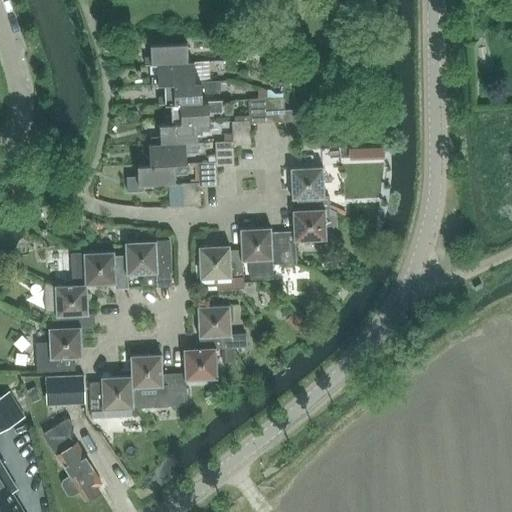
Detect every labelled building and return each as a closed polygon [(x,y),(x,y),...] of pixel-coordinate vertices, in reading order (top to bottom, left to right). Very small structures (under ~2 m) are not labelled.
[(151,57),(145,57),(145,65),(157,64),(188,62),(188,42),(150,44),(151,57)] [(158,77),(152,77),(152,85),(164,84),(195,83),(195,82),(210,81),(209,61),(188,62),(157,64),(158,77)] [(165,96),(159,96),(159,104),(171,104),(202,103),(202,101),(202,93),(221,92),(221,81),(210,81),(195,82),(195,83),(164,84),(165,96)] [(257,98),(248,99),(249,120),(249,123),(250,123),(255,122),(267,122),(266,98),(266,89),(257,89),(257,98)] [(284,97),(266,98),(267,122),(279,121),(285,121),(285,110),(284,97)] [(172,116),(166,116),(166,123),(166,124),(197,122),(197,123),(209,122),(209,113),(221,113),(221,101),(208,101),(202,101),(202,103),(171,104),(172,116)] [(285,110),(285,121),(285,134),(289,133),(295,133),(303,133),(302,109),(285,110)] [(249,120),(231,121),(233,141),(233,145),(251,144),(250,123),(249,123),(249,120)] [(161,137),(155,137),(155,144),(186,143),(198,143),(197,131),(209,131),(209,122),(197,123),(197,122),(166,124),(166,123),(160,123),(161,137)] [(225,141),(215,142),(216,162),(216,166),(217,166),(223,165),(232,165),(234,165),(233,145),(233,141),(225,141)] [(149,157),(144,157),(144,164),(144,165),(175,163),(175,164),(187,163),(186,153),(198,153),(198,143),(186,143),(155,144),(149,144),(149,157)] [(216,162),(198,162),(199,182),(200,182),(200,186),(204,186),(215,186),(217,185),(217,166),(216,166),(216,162)] [(138,176),(128,177),(129,191),(142,190),(142,185),(176,184),(175,173),(187,173),(187,163),(175,164),(175,163),(144,165),(144,164),(138,164),(138,176)] [(325,209),(330,209),(329,196),(324,196),(323,166),(291,168),(292,199),(297,199),(298,209),(298,210),(325,209)] [(199,182),(182,183),(183,206),(201,205),(200,186),(200,182),(199,182)] [(337,226),(336,213),(330,209),(325,209),(298,210),(298,209),(293,210),(294,231),(282,231),(284,264),(296,263),(295,241),(326,239),(326,226),(337,226)] [(284,264),(282,231),(271,232),(271,227),(240,228),(241,249),(242,249),(242,261),(243,261),(250,260),(251,278),(272,277),(272,264),(284,264)] [(156,240),(125,242),(126,255),(127,274),(128,274),(146,273),(146,286),(159,286),(170,285),(169,262),(168,240),(156,240)] [(216,289),(232,289),(231,282),(244,281),(243,261),(242,261),(242,249),(241,249),(230,250),(230,245),(199,246),(200,279),(202,278),(203,299),(217,299),(216,289)] [(75,252),(71,253),(72,284),(77,284),(87,283),(87,284),(101,284),(115,283),(115,288),(128,287),(128,274),(127,274),(126,255),(115,256),(115,251),(83,252),(75,252)] [(55,285),(45,285),(47,309),(56,309),(56,315),(48,315),(49,327),(51,327),(63,327),(81,326),(81,327),(95,326),(94,313),(88,313),(88,299),(87,284),(87,283),(77,284),(72,284),(55,285)] [(220,348),(233,347),(246,346),(245,334),(231,334),(230,304),(197,306),(199,337),(213,336),(214,347),(214,348),(216,348),(220,348)] [(49,340),(37,341),(38,371),(43,371),(75,369),(75,357),(82,357),(82,348),(81,327),(81,326),(63,327),(51,327),(49,327),(49,331),(49,340)] [(19,342),(33,345),(35,331),(22,328),(19,342)] [(217,378),(216,348),(214,348),(214,347),(183,348),(185,373),(174,373),(175,405),(187,405),(186,379),(217,378)] [(233,347),(220,348),(221,362),(234,362),(233,347)] [(175,405),(174,373),(162,374),(162,354),(130,355),(131,375),(132,375),(134,407),(175,405)] [(48,399),(65,398),(65,404),(85,403),(84,375),(46,376),(48,399)] [(139,415),(134,407),(132,375),(131,375),(101,377),(101,382),(89,382),(91,418),(139,415)] [(6,394),(0,397),(0,430),(21,418),(6,394)] [(97,486),(101,483),(84,454),(81,455),(71,438),(73,425),(68,418),(61,423),(44,433),(69,474),(63,479),(61,484),(67,495),(73,496),(80,491),(85,501),(100,491),(97,486)] [(0,461),(0,511),(23,511),(12,493),(17,489),(0,461)]
